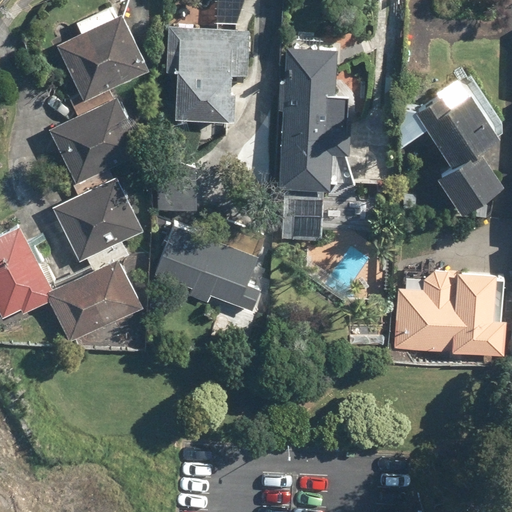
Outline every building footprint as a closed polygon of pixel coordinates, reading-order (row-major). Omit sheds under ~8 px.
[(113,0),(51,34),(86,98),(149,64),(113,0)] [(177,67),(175,111),(229,113),(231,70),(247,70),(249,26),(163,22),(161,66),(177,67)] [(331,150),(350,152),(352,123),(346,123),(348,91),(335,90),(338,47),(286,43),(276,184),(329,187),(331,150)] [(436,174),(463,209),(503,177),(479,147),(502,129),(469,87),(425,122),(454,160),(436,174)] [(116,91),(51,124),(78,178),(143,145),(116,91)] [(115,170),(54,202),(82,256),(143,225),(115,170)] [(16,212),(0,220),(0,296),(10,316),(50,295),(70,336),(142,302),(118,251),(52,282),(16,212)] [(212,292),(251,308),(261,284),(247,278),(258,251),(174,218),(154,269),(189,283),(185,292),(208,301),(212,292)] [(492,268),(423,264),(422,284),(397,283),(394,346),(503,352),(505,315),(490,314),(492,268)]
